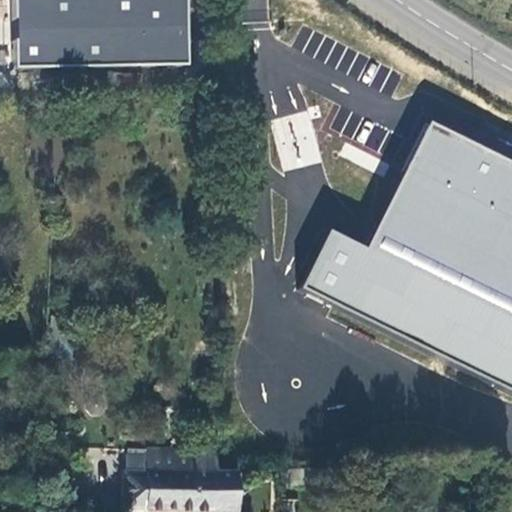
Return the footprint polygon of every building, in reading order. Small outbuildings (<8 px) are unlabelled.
[(10,0),(12,68),(184,65),(182,0),(10,0)] [(282,170),(317,162),(305,111),(269,119),(282,170)] [(511,168),(426,126),(365,251),(328,233),(300,291),(511,394),(511,168)] [(181,473),(180,451),(146,451),(146,472),(123,472),(123,510),(138,511),(192,511),(193,473),(181,473)] [(237,490),(236,475),(236,473),(215,472),(215,451),(180,451),(181,473),(193,473),(192,511),(235,511),(236,507),(244,508),(244,494),(236,494),(236,490),(237,490)] [(350,485),(349,470),(288,474),(289,490),(350,485)]
